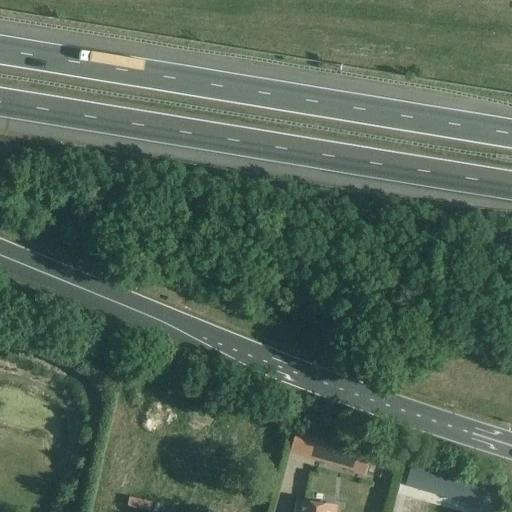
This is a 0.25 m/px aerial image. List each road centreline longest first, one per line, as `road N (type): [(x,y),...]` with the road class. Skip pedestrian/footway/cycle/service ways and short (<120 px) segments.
road 1 (motorway): [(0,248),(269,356),(511,439)]
road 2 (motorway): [(0,103),(511,187)]
road 3 (motorway): [(511,135),(0,51)]
